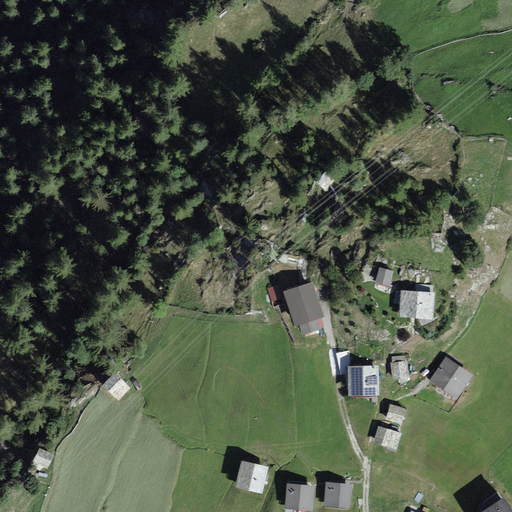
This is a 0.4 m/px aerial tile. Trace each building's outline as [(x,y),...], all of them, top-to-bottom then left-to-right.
[(381,272),(370,270),(366,287),(377,289),(381,272)] [(301,284),(275,293),(291,336),(317,326),(301,284)] [(424,292),(394,293),(395,320),(425,319),(424,292)] [(467,375),(441,360),(425,387),(451,402),(467,375)] [(403,362),(386,364),(387,381),(404,379),(403,362)] [(371,368),(345,369),(346,400),(372,399),(371,368)] [(117,379),(105,390),(110,395),(121,384),(117,379)] [(122,382),(111,397),(120,403),(131,389),(122,382)] [(400,411),(387,407),(382,422),(395,426),(400,411)] [(396,434),(375,430),(371,446),(392,451),(396,434)] [(54,455),(40,448),(33,461),(48,468),(54,455)] [(262,469),(237,464),(233,488),(258,492),(262,469)] [(347,487),(325,484),(322,503),(344,506),(347,487)] [(306,489),(286,487),(285,507),(305,508),(306,489)] [(511,511),(511,508),(504,496),(480,511),(511,511)]
